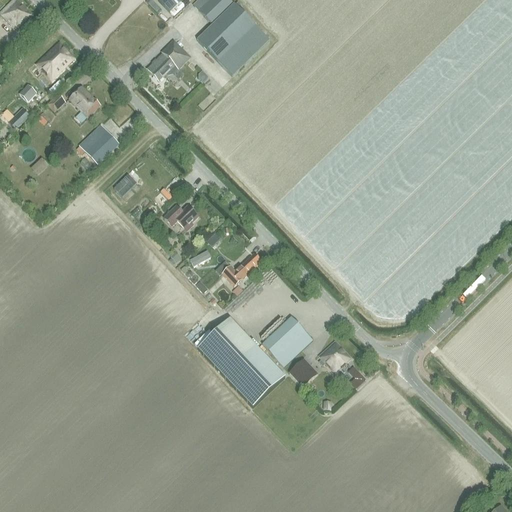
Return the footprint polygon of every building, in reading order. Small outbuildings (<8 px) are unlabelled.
[(0,15),(17,32),(32,16),(15,0),(13,0),(0,13),(0,15)] [(160,0),(158,2),(170,15),(185,0),(160,0)] [(255,28),(228,0),(199,0),(193,7),(213,27),(197,42),(218,64),(232,78),(269,42),(255,28)] [(191,61),(173,42),(161,54),(162,56),(146,71),(158,84),(174,68),(178,72),(191,61)] [(42,61),(37,66),(51,82),(59,75),(74,60),(59,45),(42,61)] [(32,81),(28,86),(36,92),(40,87),(32,81)] [(37,96),(28,87),(19,96),(28,105),(37,96)] [(82,90),(69,103),(87,121),(100,108),(92,100),(82,90)] [(58,98),(47,108),(54,115),(65,105),(58,98)] [(50,121),(43,114),(37,121),(44,128),(50,121)] [(119,147),(115,143),(101,127),(80,147),(80,148),(76,151),(82,157),(85,153),(98,167),(119,147)] [(49,168),(42,160),(30,171),(37,179),(49,168)] [(128,176),(114,190),(122,199),(136,185),(128,176)] [(176,208),(164,220),(172,228),(177,223),(186,233),(193,227),(191,225),(198,219),(188,208),(182,214),(176,208)] [(208,253),(219,242),(212,235),(201,247),(208,253)] [(182,260),(176,253),(170,258),(176,265),(182,260)] [(236,275),(230,269),(231,269),(225,263),(215,273),(220,278),(221,277),(234,290),(243,282),(242,281),(247,277),(260,265),(254,257),(241,270),(236,275)] [(202,259),(195,261),(197,269),(204,267),(202,259)] [(183,276),(187,271),(181,267),(178,273),(183,276)] [(208,291),(201,283),(195,288),(203,296),(208,291)] [(262,346),(276,361),(305,333),(291,319),(288,322),(262,346)] [(285,380),(230,321),(198,351),(253,410),(285,380)] [(313,342),(305,333),(276,361),(284,369),(313,342)] [(335,343),(318,359),(334,376),(351,361),(335,343)] [(318,376),(304,361),(289,375),(303,390),(318,376)]
